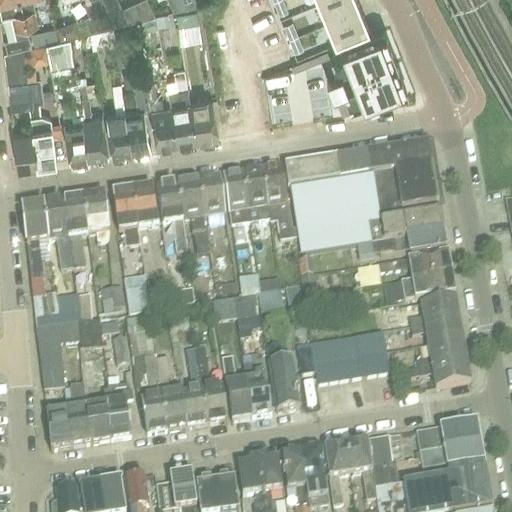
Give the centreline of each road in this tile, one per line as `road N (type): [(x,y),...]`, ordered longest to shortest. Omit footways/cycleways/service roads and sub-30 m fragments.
road 1 (residential): [(29,482),(510,411)]
road 2 (residential): [(0,196),(451,120)]
road 3 (residential): [(510,411),(451,120)]
road 4 (residential): [(17,363),(0,212)]
road 5 (residential): [(390,0),(451,120)]
